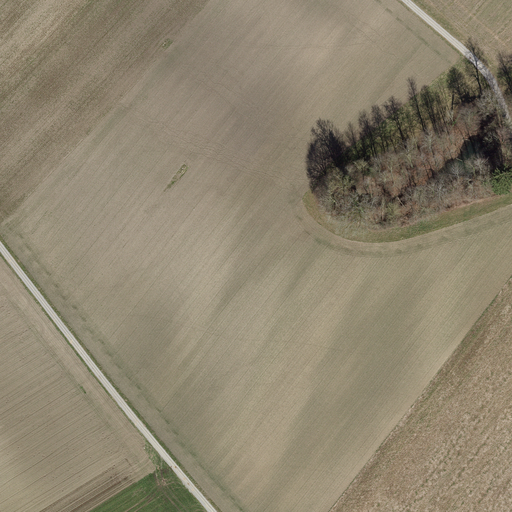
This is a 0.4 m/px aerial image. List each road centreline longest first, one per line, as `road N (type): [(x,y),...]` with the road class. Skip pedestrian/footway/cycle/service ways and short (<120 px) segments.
road 1 (track): [(213,511),(0,247)]
road 2 (track): [(406,0),(489,76),(511,129)]
